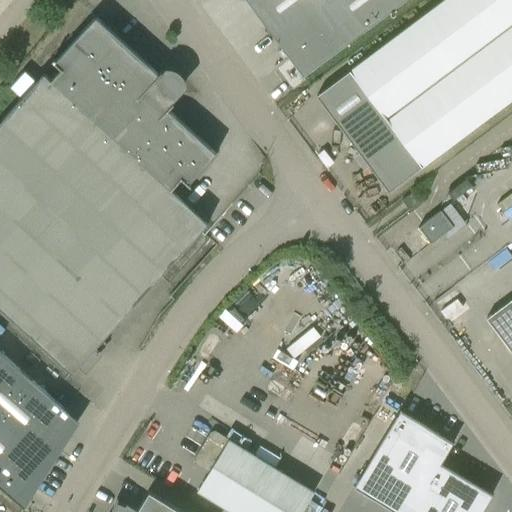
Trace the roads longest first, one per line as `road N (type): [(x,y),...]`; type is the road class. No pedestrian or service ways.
road 1 (unclassified): [(63,511),(179,320),(262,237),(317,197)]
road 2 (unclassified): [(511,464),(317,197)]
road 3 (unclassified): [(317,197),(173,0)]
road 4 (unknown): [(378,281),(466,227),(511,171)]
road 5 (unknown): [(511,236),(402,314)]
